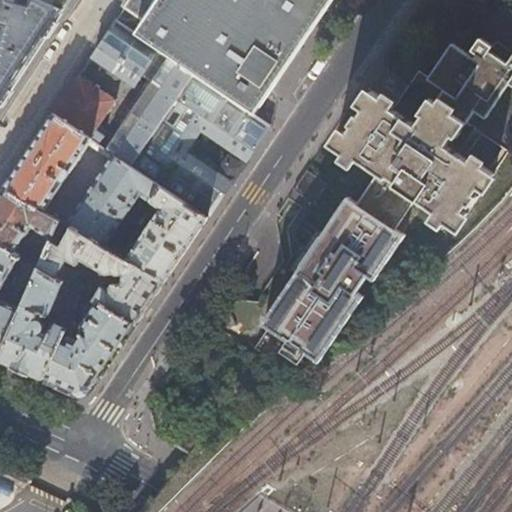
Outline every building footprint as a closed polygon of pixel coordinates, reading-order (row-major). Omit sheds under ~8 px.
[(0,0),(0,105),(9,92),(64,9),(42,0),(30,0),(30,3),(27,5),(19,3),(18,3),(18,2),(17,2),(17,0),(16,0),(0,0)] [(42,0),(64,9),(69,0),(42,0)] [(131,0),(126,7),(146,19),(136,34),(195,73),(254,114),(255,113),(264,100),(298,51),(327,8),(331,0),(131,0)] [(132,167),(195,73),(136,34),(116,20),(99,45),(88,63),(90,64),(92,61),(138,92),(147,79),(153,83),(112,144),(95,134),(116,102),(79,75),(55,112),(54,113),(113,154),(132,167)] [(511,60),(510,64),(492,51),(495,47),(483,38),(474,51),(480,55),(477,59),(454,43),(430,78),(419,70),(410,83),(468,122),(476,110),(487,117),(511,82),(511,60)] [(271,125),(254,114),(195,73),(132,167),(161,186),(208,217),(240,171),(243,166),(230,158),(218,175),(214,172),(207,167),(186,152),(203,129),(248,159),(271,125)] [(458,138),(468,122),(410,83),(395,105),(373,90),(362,107),(365,110),(361,116),(358,114),(351,124),(354,126),(350,132),(346,130),(335,147),(358,162),(359,159),(379,173),(358,203),(396,229),(417,201),(437,213),(435,216),(458,231),(469,214),(465,211),(470,205),(477,195),(476,194),(480,188),(484,190),(495,173),(473,158),(471,161),(448,145),(454,136),(458,138)] [(109,160),(113,154),(54,113),(29,151),(4,188),(44,211),(84,151),(91,156),(96,150),(109,160)] [(132,167),(113,154),(109,160),(66,224),(74,228),(116,253),(119,247),(109,241),(141,195),(151,201),(161,186),(132,167)] [(210,161),(207,167),(214,172),(218,166),(210,161)] [(208,217),(161,186),(151,201),(161,208),(130,254),(127,259),(127,260),(165,281),(186,250),(208,217)] [(44,211),(4,188),(0,194),(0,243),(20,255),(40,267),(51,242),(61,221),(44,211)] [(405,235),(396,229),(358,203),(349,197),(315,248),(319,251),(313,261),(308,258),(264,323),(319,360),(364,296),(357,291),(369,274),(376,279),(405,235)] [(62,248),(51,242),(40,267),(60,278),(70,262),(79,267),(82,261),(109,276),(114,275),(115,273),(119,275),(127,260),(127,259),(116,253),(74,228),(62,248)] [(16,264),(20,255),(0,243),(0,356),(1,357),(22,309),(11,304),(2,300),(1,300),(0,300),(0,288),(2,290),(16,264)] [(130,254),(119,247),(116,253),(127,259),(130,254)] [(40,267),(20,255),(16,264),(23,268),(9,299),(11,304),(22,309),(40,267)] [(127,260),(119,275),(120,283),(113,285),(109,289),(102,285),(95,299),(99,301),(137,323),(148,305),(165,281),(127,260)] [(67,282),(60,278),(40,267),(22,309),(1,357),(24,367),(47,377),(68,328),(72,320),(68,318),(65,325),(57,321),(53,322),(49,330),(45,328),(45,327),(45,326),(44,325),(44,324),(43,322),(41,321),(43,317),(44,318),(45,316),(47,317),(52,315),(67,282)] [(115,355),(137,323),(99,301),(82,326),(84,334),(85,335),(81,341),(71,336),(74,331),(68,328),(47,377),(61,383),(78,391),(93,387),(115,355)]
